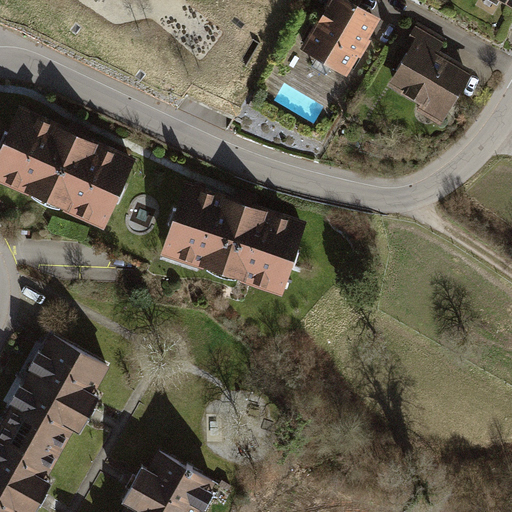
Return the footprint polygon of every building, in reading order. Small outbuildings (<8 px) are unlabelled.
[(332,0),(302,53),(347,79),(379,23),(338,0),(332,0)] [(391,85),(448,121),(475,77),(419,42),(391,85)] [(14,105),(0,136),(0,180),(95,223),(126,155),(14,105)] [(187,185),(160,257),(273,300),(300,229),(187,185)] [(1,420),(59,451),(108,365),(52,333),(1,420)] [(0,422),(0,511),(25,511),(59,451),(1,420),(0,422)] [(155,448),(121,511),(196,511),(215,480),(155,448)]
